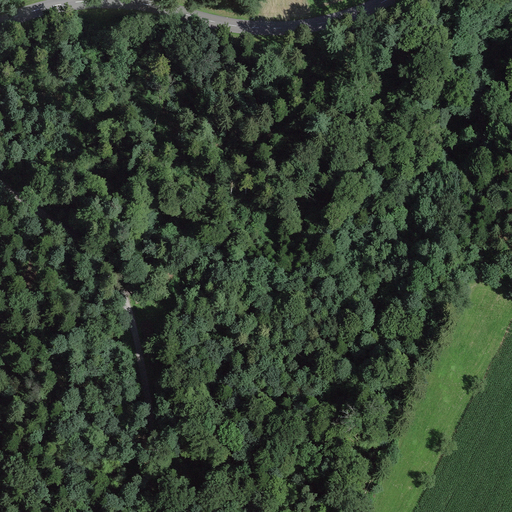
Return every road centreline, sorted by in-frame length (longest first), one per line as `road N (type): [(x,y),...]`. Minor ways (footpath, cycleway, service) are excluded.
road 1 (tertiary): [(0,23),(102,0),(231,25),(293,26),(386,0)]
road 2 (track): [(0,183),(98,256),(126,298),(169,511)]
